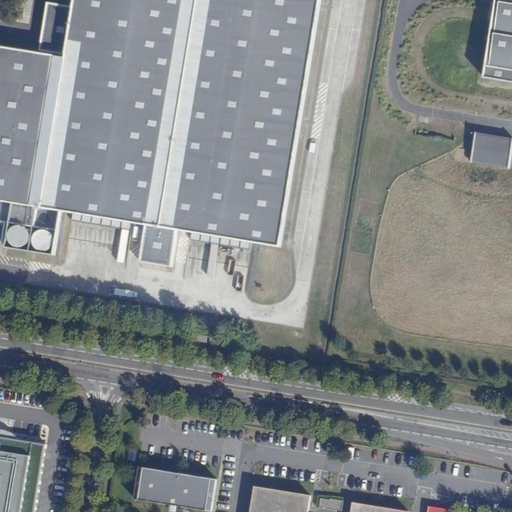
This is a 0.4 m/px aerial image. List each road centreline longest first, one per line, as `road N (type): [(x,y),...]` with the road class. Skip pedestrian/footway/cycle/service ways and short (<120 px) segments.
road 1 (secondary): [(511,423),(0,338)]
road 2 (secondary): [(134,380),(511,444)]
